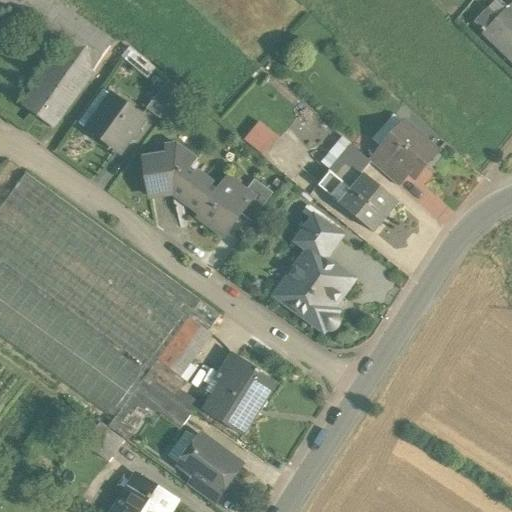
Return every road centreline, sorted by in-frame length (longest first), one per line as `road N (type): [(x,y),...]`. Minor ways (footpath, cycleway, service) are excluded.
road 1 (residential): [(364,393),(0,136)]
road 2 (secondary): [(511,199),(456,240),(364,393)]
road 3 (secondary): [(364,393),(288,511)]
